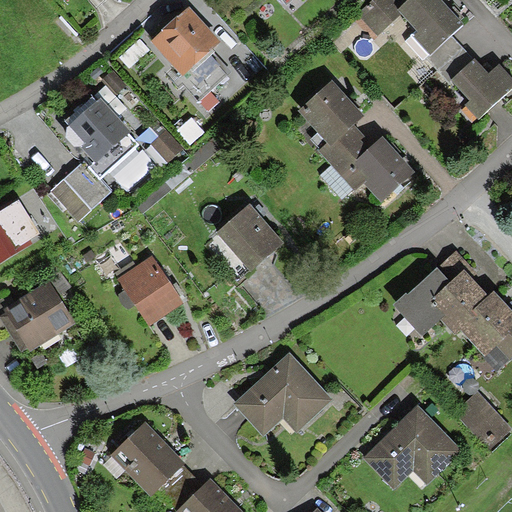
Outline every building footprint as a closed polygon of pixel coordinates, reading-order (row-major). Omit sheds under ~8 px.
[(399,0),(397,1),(396,0),(372,0),(354,15),(380,46),(392,36),(415,64),(453,32),(426,0),(399,0)] [(182,8),(139,45),(191,104),(224,75),(203,51),(212,43),(182,8)] [(472,61),(433,96),(464,130),(511,88),(493,68),(485,75),(472,61)] [(357,123),(323,88),(289,121),(314,147),(301,161),(344,205),(357,191),(377,211),(409,180),(373,143),(363,153),(345,135),(357,123)] [(110,89),(101,98),(121,117),(130,108),(110,89)] [(92,96),(53,127),(94,179),(133,149),(92,96)] [(12,204),(0,210),(0,262),(32,247),(12,204)] [(246,212),(208,244),(241,283),(279,251),(246,212)] [(150,260),(111,283),(140,334),(180,311),(150,260)] [(511,330),(456,272),(420,306),(494,382),(511,365),(511,330)] [(45,284),(0,311),(0,331),(20,364),(74,331),(45,284)] [(332,403),(284,357),(230,414),(261,444),(280,425),(296,440),(332,403)] [(494,451),(511,434),(511,423),(483,392),(459,414),(494,451)] [(462,454),(417,408),(359,464),(392,498),(409,481),(421,493),(462,454)] [(140,425),(105,458),(146,501),(180,467),(140,425)] [(244,511),(210,476),(173,511),(244,511)]
